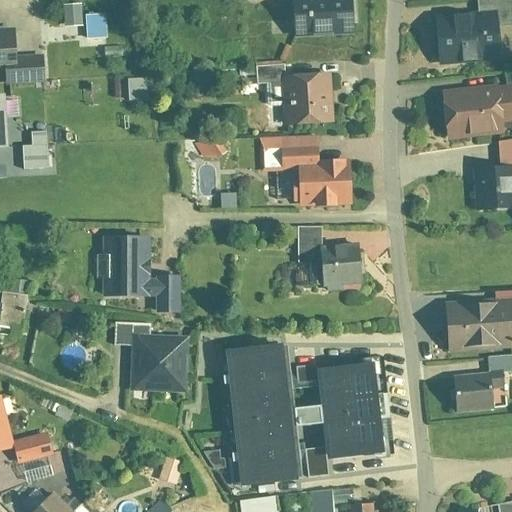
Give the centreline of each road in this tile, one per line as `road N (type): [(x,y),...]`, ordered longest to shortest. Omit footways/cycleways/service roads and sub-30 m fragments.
road 1 (residential): [(425,476),(395,218),(392,0)]
road 2 (track): [(221,511),(176,432),(0,370)]
